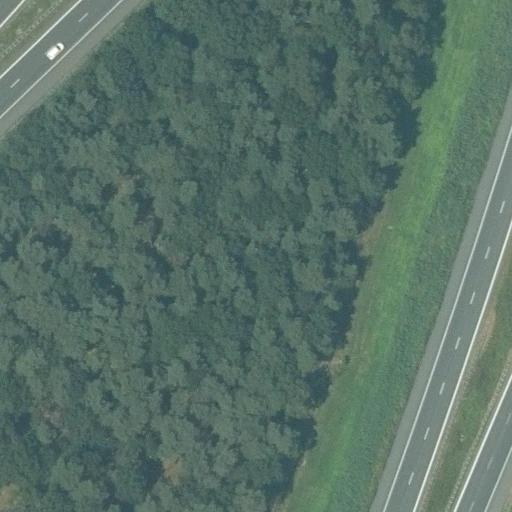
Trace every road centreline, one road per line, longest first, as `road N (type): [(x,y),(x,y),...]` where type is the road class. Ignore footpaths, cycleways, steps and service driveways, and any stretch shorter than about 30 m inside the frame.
road 1 (motorway): [(511,162),(393,511)]
road 2 (motorway): [(0,103),(108,0)]
